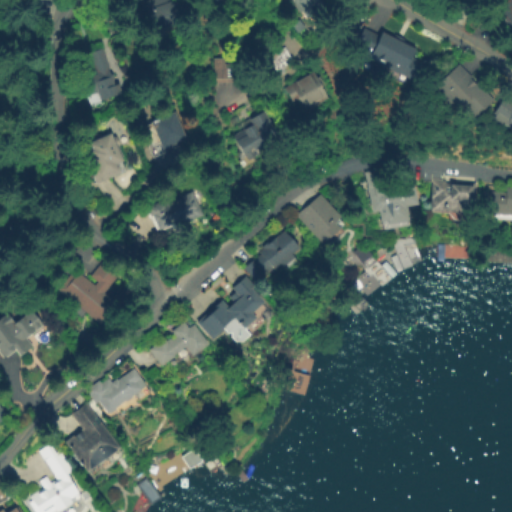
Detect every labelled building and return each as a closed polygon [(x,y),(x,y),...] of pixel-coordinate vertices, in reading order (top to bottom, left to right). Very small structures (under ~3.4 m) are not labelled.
[(152,31),(141,2),(146,0),(182,0),(187,13),(178,17),(179,21),(152,31)] [(306,18),(301,11),(299,13),(298,11),(293,5),(294,4),(291,0),(325,0),(333,12),(319,21),(314,13),(306,18)] [(511,21),(509,25),(492,10),(501,1),(503,2),(504,0),(511,0),(511,21)] [(409,73),(354,46),(363,27),(392,41),(393,38),(416,49),(412,56),(417,58),(409,73)] [(120,94),(98,101),(95,93),(85,96),(79,74),(90,71),(88,65),(92,64),(88,52),(103,47),(109,68),(107,69),(108,74),(111,73),(112,78),(111,78),(113,85),(117,84),(120,94)] [(456,62),(486,93),(463,115),(434,84),(456,62)] [(327,97),(304,110),(300,103),(293,107),(283,88),(309,74),(311,78),(316,76),(327,97)] [(493,106),(500,96),(511,104),(511,129),(495,123),(488,118),(491,114),(489,113),(493,106)] [(174,111),(185,139),(163,148),(165,151),(152,157),(140,127),(150,123),(150,122),(174,111)] [(263,111),(273,128),(261,135),(271,152),(263,157),(260,152),(247,160),(235,141),(245,135),(242,130),(251,124),(248,119),(263,111)] [(122,161),(117,163),(120,172),(106,178),(97,182),(94,183),(91,177),(93,176),(86,159),(88,159),(84,149),(89,147),(87,143),(110,133),(122,161)] [(414,187),(417,204),(405,206),(408,220),(385,224),(383,210),(371,212),(368,195),(374,194),(373,188),(367,189),(364,172),(377,170),(380,186),(381,186),(382,192),(414,187)] [(472,201),(470,221),(453,219),(447,213),(431,212),(432,211),(430,211),(432,180),(475,183),(474,201),(472,201)] [(511,215),(482,214),(483,192),(505,193),(505,187),(511,187),(511,215)] [(195,199),(201,212),(160,229),(150,207),(164,201),(165,203),(192,191),(195,199)] [(293,214),(320,191),(339,212),(333,217),(339,224),(318,244),(293,214)] [(282,267),(279,264),(274,268),(271,265),(255,279),(244,267),(260,253),(259,252),(265,247),(263,245),(266,243),(267,245),(284,231),(298,248),(291,254),(293,257),(282,267)] [(368,250),(376,261),(367,268),(358,257),(368,250)] [(73,267),(93,283),(96,280),(89,274),(106,253),(122,267),(103,290),(114,300),(97,320),(57,287),(73,267)] [(221,302),(228,309),(235,302),(229,296),(235,291),(236,292),(247,282),(253,288),(250,290),(271,313),(240,341),(233,341),(229,336),(229,333),(226,332),(220,326),(218,328),(219,330),(211,337),(198,322),(221,302)] [(25,336),(32,344),(17,355),(13,348),(1,357),(0,355),(0,313),(5,310),(12,320),(30,306),(42,323),(25,336)] [(196,328),(208,344),(191,356),(184,347),(173,355),(173,357),(159,367),(147,350),(163,339),(165,341),(169,338),(171,340),(175,337),(171,331),(184,322),(188,328),(193,324),(196,328)] [(132,395),(106,413),(98,401),(94,403),(85,390),(98,381),(100,384),(108,378),(111,382),(116,378),(116,380),(133,368),(145,386),(144,386),(149,394),(137,402),(132,395)] [(307,374),(288,371),(285,390),(303,394),(307,374)] [(84,400),(119,447),(86,471),(63,440),(80,427),(69,412),(84,400)] [(73,470),(66,474),(78,493),(49,511),(35,511),(29,502),(31,501),(28,496),(56,479),(38,451),(50,444),(55,452),(59,449),(73,470)]
